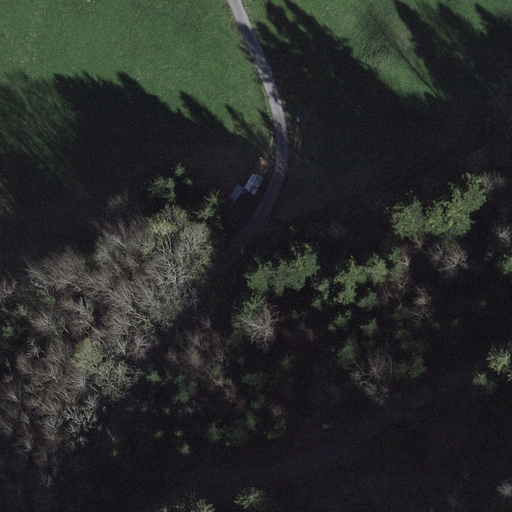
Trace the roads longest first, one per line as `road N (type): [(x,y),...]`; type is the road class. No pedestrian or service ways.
road 1 (track): [(154,511),(184,489),(284,470),(346,443),(453,376),(511,351)]
road 2 (track): [(252,218),(154,350),(67,511)]
